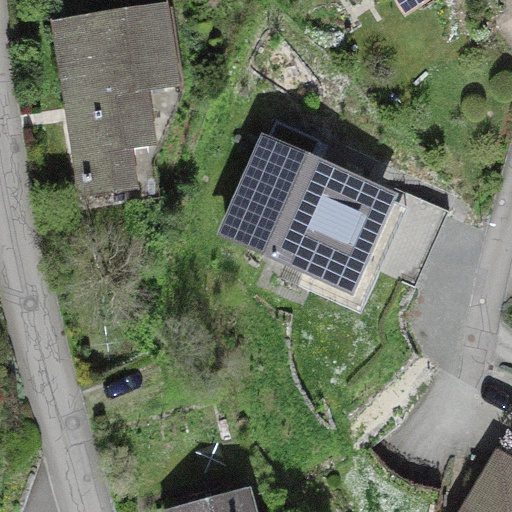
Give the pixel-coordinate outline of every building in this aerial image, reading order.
[(57,25),(83,194),(131,186),(125,147),(150,143),(145,111),(163,109),(160,86),(173,84),(162,9),(57,25)] [(319,141),(275,121),(226,232),(336,281),(374,194),(309,165),(319,141)] [(369,447),(322,485),(344,511),(436,511),(441,490),(411,484),(388,470),(369,447)] [(511,511),(511,468),(498,465),(470,511),(511,511)] [(251,511),(246,492),(170,511),(251,511)]
